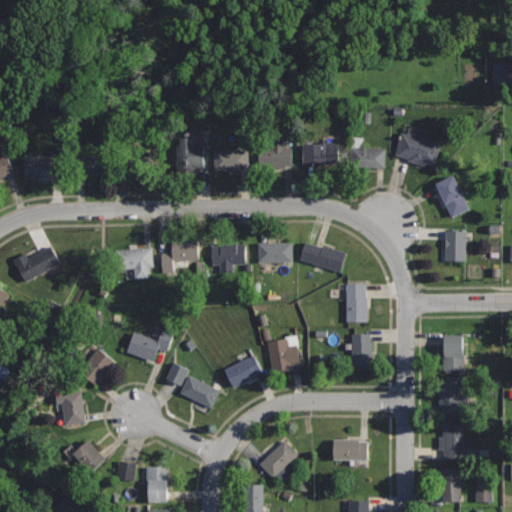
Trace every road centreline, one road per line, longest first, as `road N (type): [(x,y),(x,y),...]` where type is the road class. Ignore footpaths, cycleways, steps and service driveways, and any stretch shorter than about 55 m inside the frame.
road 1 (residential): [(372,228),(319,206),(41,213),(0,228)]
road 2 (residential): [(372,228),(402,273),(405,292),(405,511)]
road 3 (residential): [(406,402),(324,400),(266,410),(230,439),(214,479),(213,511)]
